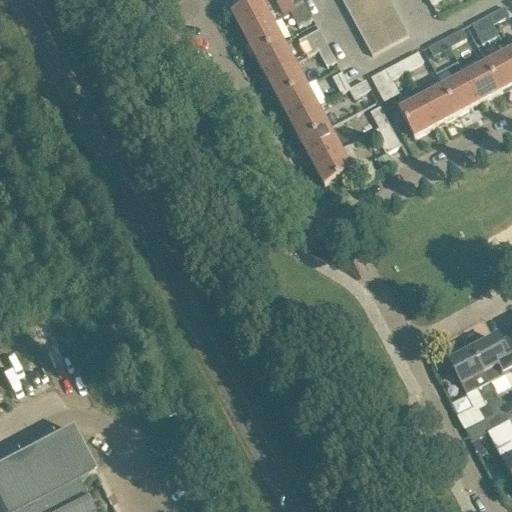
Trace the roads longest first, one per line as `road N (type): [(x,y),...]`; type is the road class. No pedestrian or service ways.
road 1 (residential): [(318,214),(198,0)]
road 2 (residential): [(497,0),(370,73),(350,66),(317,0)]
road 3 (residential): [(318,214),(511,116)]
road 4 (residential): [(488,511),(407,350)]
road 5 (residential): [(407,350),(318,214)]
